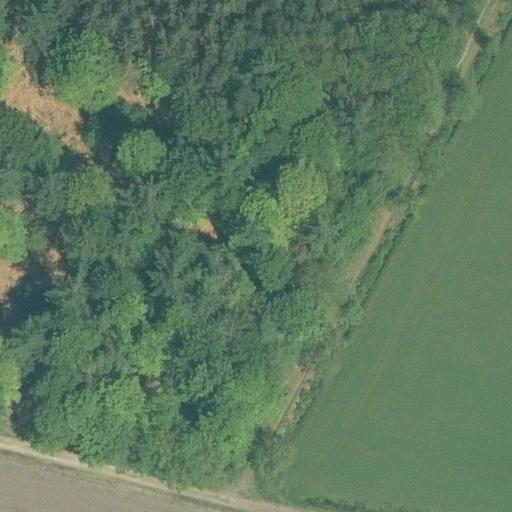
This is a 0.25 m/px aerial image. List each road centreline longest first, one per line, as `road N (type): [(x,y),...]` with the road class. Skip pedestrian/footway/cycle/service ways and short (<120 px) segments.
road 1 (track): [(457,77),(232,503)]
road 2 (track): [(0,443),(267,511)]
